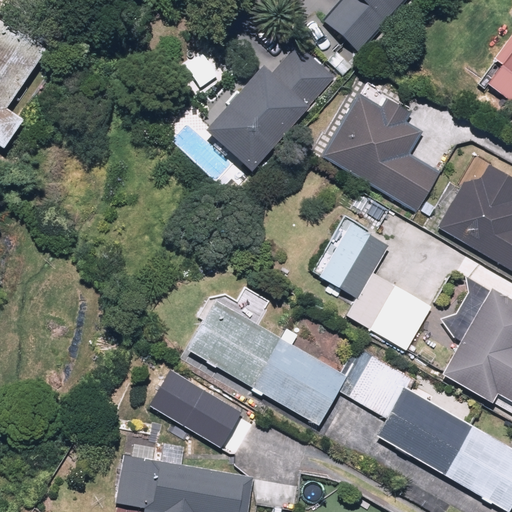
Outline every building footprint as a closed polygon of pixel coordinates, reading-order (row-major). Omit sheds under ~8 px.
[(404,0),(299,0),(280,22),(337,74),(404,0)] [(511,22),(511,23),(471,83),(511,110),(511,22)] [(0,107),(38,57),(0,28),(0,141),(11,127),(0,118),(0,107)] [(249,71),(230,96),(196,138),(247,180),(330,77),(290,45),(261,81),(249,71)] [(349,99),(347,101),(312,156),(408,219),(436,177),(406,158),(419,138),(400,125),(406,115),(382,100),(373,114),(349,99)] [(471,185),(453,180),(424,227),(511,281),(511,203),(510,203),(511,199),(511,186),(482,168),(471,185)] [(385,250),(344,224),(311,282),(350,303),(339,323),(401,358),(427,311),(369,278),(385,250)] [(275,341),(254,330),(267,307),(240,292),(235,301),(213,288),(204,306),(177,354),(314,430),(342,378),(288,349),(295,336),(282,329),(275,341)] [(511,309),(485,293),(435,380),(485,409),(488,403),(511,417),(511,309)] [(395,373),(366,357),(345,398),(373,414),(395,373)] [(253,426),(202,393),(189,382),(167,417),(179,426),(175,433),(205,453),(209,447),(230,461),(253,426)] [(511,457),(397,392),(369,440),(494,511),(506,511),(511,503),(511,457)] [(129,458),(114,458),(107,508),(134,511),(241,511),(246,480),(178,470),(181,446),(155,442),(153,450),(130,447),(129,458)]
